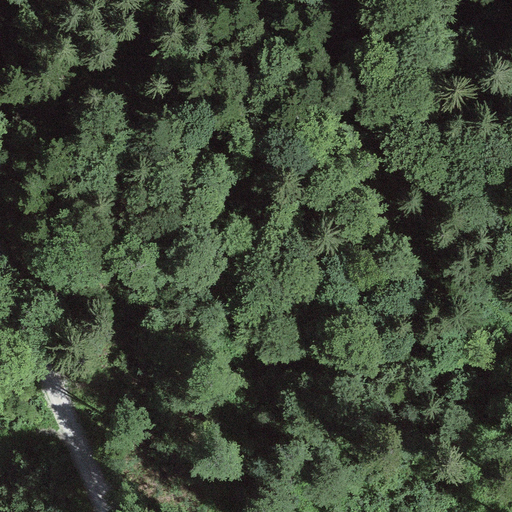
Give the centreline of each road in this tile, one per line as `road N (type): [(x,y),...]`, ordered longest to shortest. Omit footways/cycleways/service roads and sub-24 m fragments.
road 1 (track): [(0,259),(108,511)]
road 2 (track): [(361,0),(398,10),(478,92),(511,188)]
